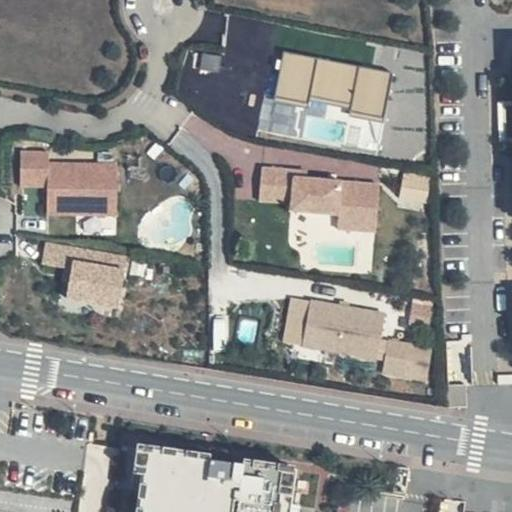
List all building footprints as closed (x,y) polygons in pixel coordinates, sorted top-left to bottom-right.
[(511,41),(498,41),(506,203),(511,203),(511,41)] [(384,113),(393,70),(288,49),(279,91),(384,113)] [(30,141),(2,138),(0,157),(0,171),(25,174),(23,202),(92,209),(97,159),(29,152),(30,141)] [(271,164),(239,160),(235,193),(267,197),(266,204),(313,210),(313,214),(351,218),(355,182),(282,173),(270,172),(271,164)] [(284,166),(271,164),(270,172),(282,173),(284,166)] [(351,218),(313,214),(312,224),(349,228),(351,218)] [(121,308),(132,254),(48,238),(44,262),(75,268),(69,297),(121,308)] [(311,307),(281,301),(272,345),(347,359),(355,315),(318,308),(316,313),(310,311),(311,307)] [(428,380),(435,346),(390,337),(383,371),(428,380)] [(380,346),(358,342),(352,374),(374,378),(380,346)] [(211,454),(137,443),(132,474),(140,475),(134,511),(289,511),(297,466),(243,458),(243,464),(210,459),(211,454)]
